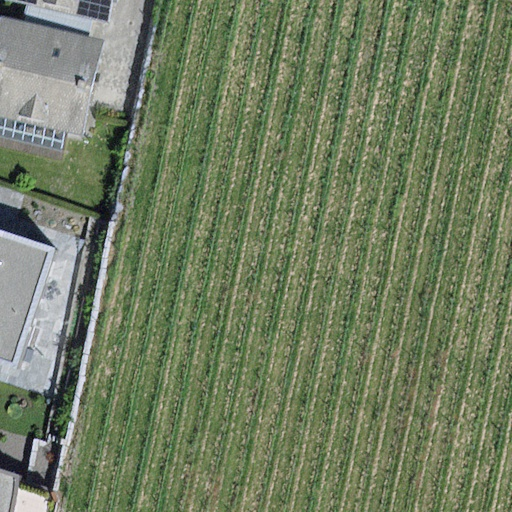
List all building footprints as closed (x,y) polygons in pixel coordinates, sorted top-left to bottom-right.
[(8,0),(30,5),(96,19),(110,22),(114,0),(8,0)] [(30,5),(26,24),(92,38),(96,19),(30,5)] [(26,24),(3,19),(0,34),(0,115),(86,134),(106,41),(92,38),(26,24)] [(0,232),(0,361),(18,367),(55,249),(0,232)] [(0,511),(15,511),(26,478),(0,469),(0,511)]
